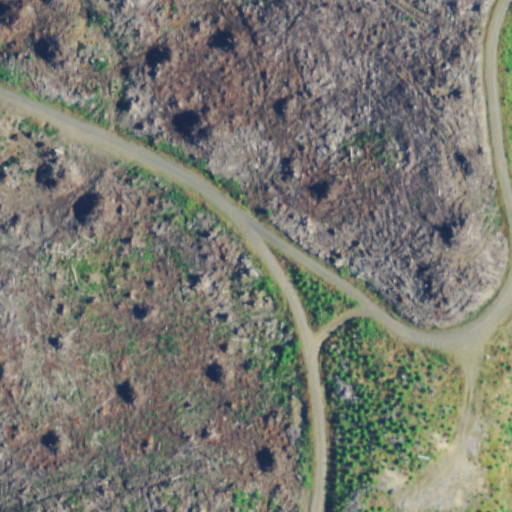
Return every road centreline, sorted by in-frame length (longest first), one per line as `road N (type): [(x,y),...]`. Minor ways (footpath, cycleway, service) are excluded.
road 1 (track): [(0,93),(54,96),(238,229),(303,369),(312,511)]
road 2 (track): [(484,357),(411,348),(238,229)]
road 3 (track): [(417,511),(458,438),(511,268)]
